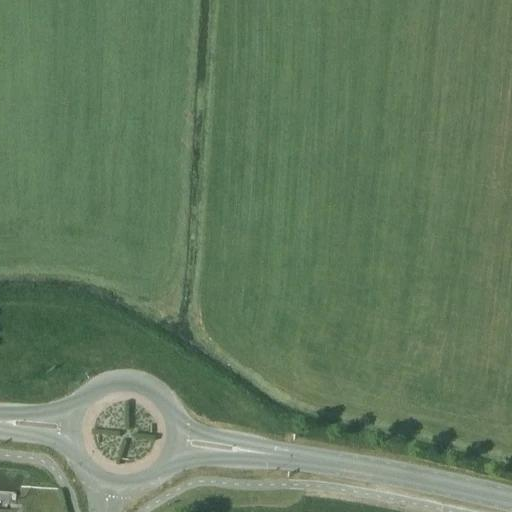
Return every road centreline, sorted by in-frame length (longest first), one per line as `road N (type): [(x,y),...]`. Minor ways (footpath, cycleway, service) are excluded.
road 1 (secondary): [(511,502),(257,453)]
road 2 (secondary): [(175,428),(156,392),(130,381),(103,384),(74,413)]
